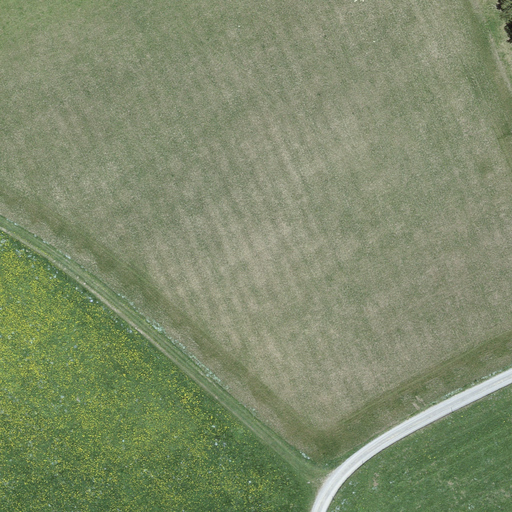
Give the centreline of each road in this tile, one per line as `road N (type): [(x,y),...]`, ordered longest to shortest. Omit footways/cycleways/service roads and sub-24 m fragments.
road 1 (track): [(0,232),(184,369),(315,509)]
road 2 (track): [(315,509),(348,462),(511,374)]
